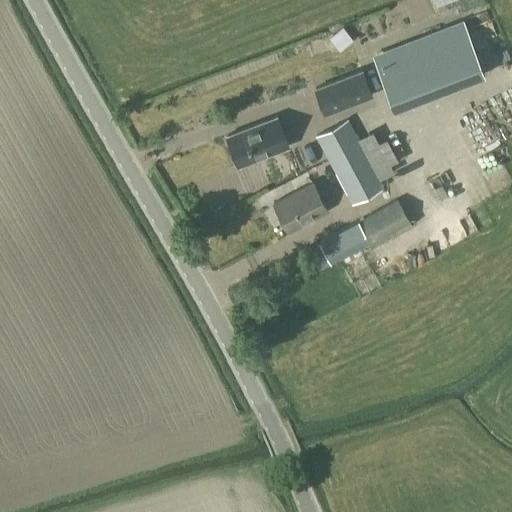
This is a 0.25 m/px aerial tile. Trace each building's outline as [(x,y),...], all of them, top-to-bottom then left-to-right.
[(333,28),(315,40),(326,57),(345,45),(333,28)] [(393,110),(483,76),(466,31),(376,65),(393,110)] [(322,114),(341,107),(368,96),(359,71),(313,89),(322,114)] [(237,166),(288,147),(276,117),(226,137),(237,166)] [(352,204),(385,187),(347,118),(316,135),(352,204)] [(468,127),(456,132),(462,144),(473,138),(468,127)] [(288,232),(328,210),(313,182),(273,204),(288,232)] [(371,247),(412,225),(397,199),(318,241),(329,265),(368,244),(371,247)] [(418,252),(391,264),(396,276),(423,265),(418,252)]
